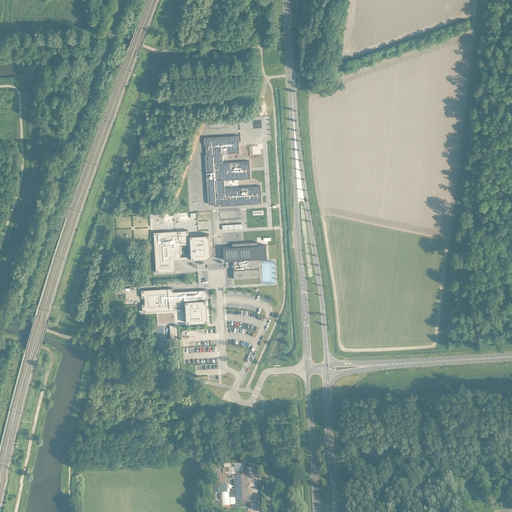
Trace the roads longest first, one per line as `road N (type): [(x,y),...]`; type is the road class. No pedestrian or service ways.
road 1 (secondary): [(328,371),(294,115)]
road 2 (secondary): [(294,115),(308,372)]
road 3 (tertiary): [(328,371),(511,360)]
road 4 (track): [(346,77),(471,32),(480,0)]
road 5 (secondary): [(336,511),(328,371)]
road 6 (secondary): [(308,372),(317,511)]
road 7 (residential): [(242,377),(235,392),(245,409),(269,374),(308,372)]
